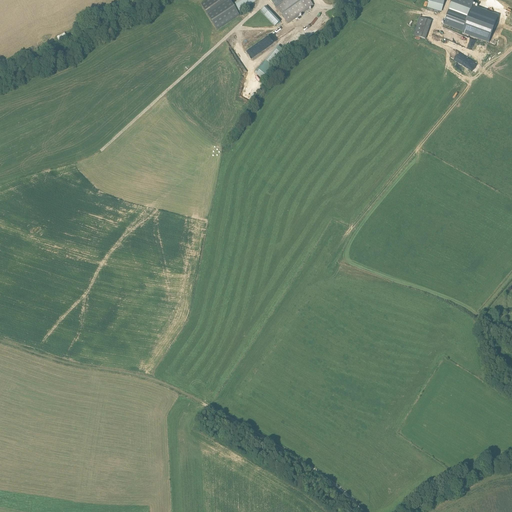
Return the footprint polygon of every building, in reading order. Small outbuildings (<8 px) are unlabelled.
[(207,0),(201,4),(217,29),(239,15),(237,13),(257,0),(241,0),(233,5),(230,0),(207,0)] [(269,0),(275,8),(276,7),(288,24),(313,5),(309,0),(269,0)] [(441,11),(444,0),(434,0),(433,3),(429,1),(427,7),(441,11)] [(476,0),(473,0),(472,3),(463,0),(451,0),(443,24),(462,31),(462,32),(488,42),(497,16),(478,10),(481,2),(476,0)] [(280,22),(265,7),(260,11),(275,27),(280,22)] [(419,17),(413,35),(426,39),(431,22),(419,17)] [(277,45),(256,73),(263,79),(285,51),(277,45)]
